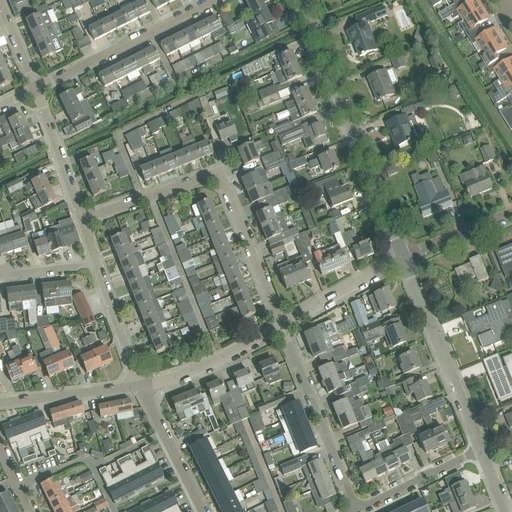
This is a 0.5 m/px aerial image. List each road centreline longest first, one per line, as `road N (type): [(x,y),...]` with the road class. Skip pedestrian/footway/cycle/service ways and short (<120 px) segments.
road 1 (tertiary): [(402,259),(301,0)]
road 2 (residential): [(282,327),(225,182),(213,176),(151,195)]
road 3 (tertiary): [(481,453),(402,259)]
road 4 (residential): [(37,90),(221,0)]
road 5 (residential): [(358,511),(282,327)]
road 6 (unclassified): [(139,384),(217,363),(282,327)]
road 7 (residential): [(205,511),(139,384)]
road 8 (unclassified): [(0,403),(139,384)]
road 9 (unclassified): [(282,327),(402,259)]
road 10 (residential): [(80,220),(37,90)]
road 11 (residential): [(481,453),(358,511)]
road 12 (residential): [(139,384),(93,263)]
